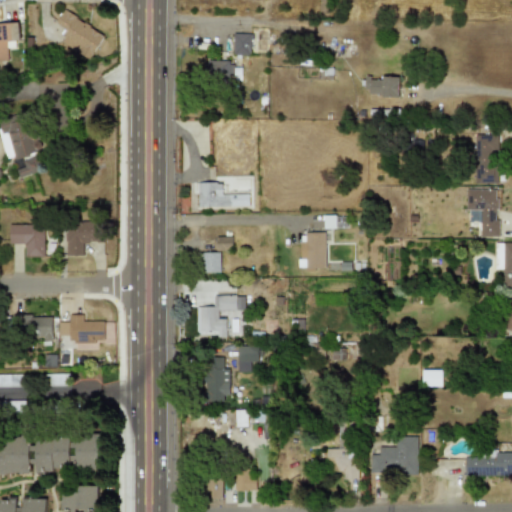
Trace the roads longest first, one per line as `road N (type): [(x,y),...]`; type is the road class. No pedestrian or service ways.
road 1 (primary): [(146,390),(147,0)]
road 2 (residential): [(0,286),(146,283)]
road 3 (residential): [(0,392),(146,390)]
road 4 (primary): [(146,511),(146,390)]
